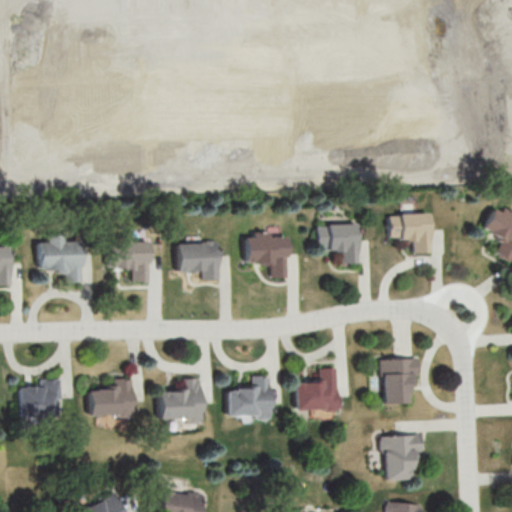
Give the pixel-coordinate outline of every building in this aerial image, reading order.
[(427,0),(428,13),(475,13),(474,0),(427,0)] [(433,143),(432,85),(232,90),(231,35),(181,36),(181,23),(123,25),(123,39),(45,41),(48,164),(172,161),(172,149),(433,143)] [(511,248),(511,222),(508,221),(511,214),(496,207),(494,211),(483,207),(473,230),(495,240),(489,254),(506,262),(511,248)] [(431,251),(429,211),(387,214),(389,238),(410,237),(412,252),(431,251)] [(316,224),(316,249),(340,248),(341,262),(359,262),(358,223),(316,224)] [(36,269),(63,269),(63,281),(81,281),(82,240),(63,240),(63,234),(45,234),(45,240),(37,240),(36,269)] [(244,262),(271,262),(271,276),(288,276),(288,234),(244,235),(244,262)] [(106,239),(106,267),(130,267),(130,281),(149,282),(149,240),(106,239)] [(201,279),(219,278),(217,240),(176,242),(177,270),(200,269),(201,279)] [(0,245),(0,284),(9,284),(9,246),(0,245)] [(415,403),(413,358),(380,359),(382,404),(415,403)] [(296,410),(337,409),(337,367),(318,368),(318,381),(296,382),(296,410)] [(228,388),(227,415),(270,417),(271,376),(251,375),(250,388),(228,388)] [(58,379),(38,378),(38,385),(18,385),(17,416),(57,417),(58,379)] [(131,416),(132,379),(111,378),(111,389),(89,388),(88,415),(131,416)] [(157,391),(156,419),(201,419),(201,378),(180,378),(180,391),(157,391)] [(381,435),(382,479),(418,478),(418,435),(381,435)]
